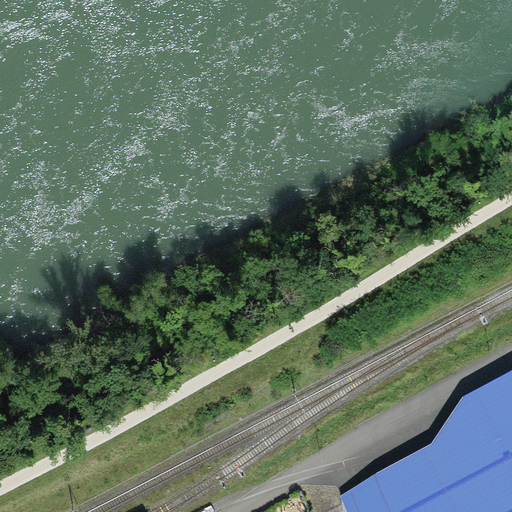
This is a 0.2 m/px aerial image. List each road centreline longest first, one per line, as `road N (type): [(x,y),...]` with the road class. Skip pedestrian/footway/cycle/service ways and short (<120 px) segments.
road 1 (track): [(511,195),(230,364),(0,486)]
road 2 (residential): [(511,357),(235,511)]
